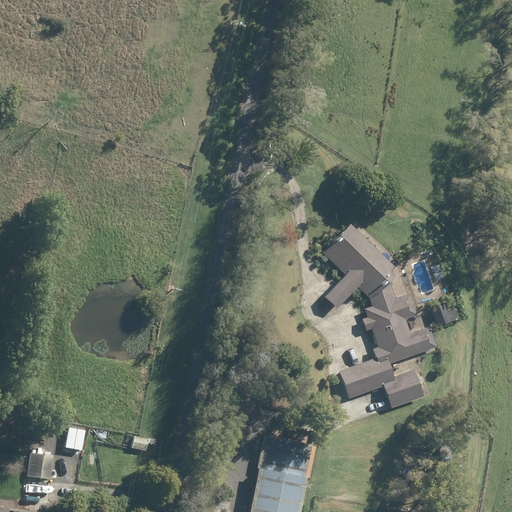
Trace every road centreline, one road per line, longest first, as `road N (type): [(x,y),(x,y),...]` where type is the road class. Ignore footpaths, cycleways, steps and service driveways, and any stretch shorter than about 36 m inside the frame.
road 1 (track): [(175,511),(286,0)]
road 2 (track): [(248,176),(275,168),(293,190),(317,308),(343,357)]
road 3 (track): [(178,499),(63,494),(48,511)]
